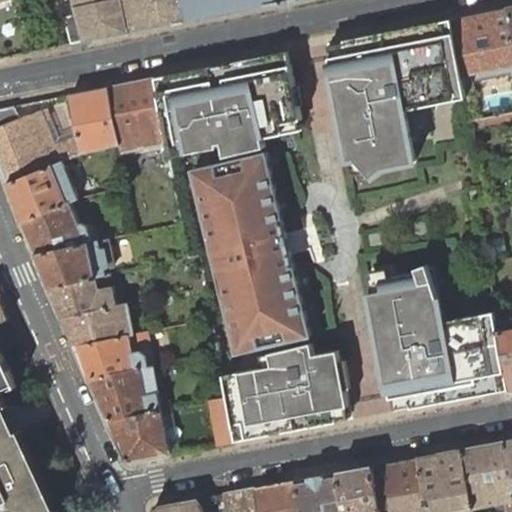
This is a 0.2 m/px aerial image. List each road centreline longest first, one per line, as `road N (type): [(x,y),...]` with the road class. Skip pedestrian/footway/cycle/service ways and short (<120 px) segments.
road 1 (residential): [(405,0),(0,80)]
road 2 (residential): [(116,498),(158,477),(511,411)]
road 3 (tertiary): [(116,498),(10,251)]
